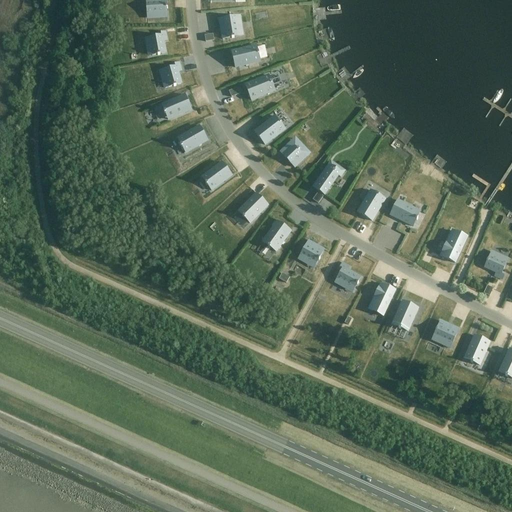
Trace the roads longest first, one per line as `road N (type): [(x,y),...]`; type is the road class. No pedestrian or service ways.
road 1 (trunk): [(431,511),(0,319)]
road 2 (unclassified): [(288,511),(0,382)]
